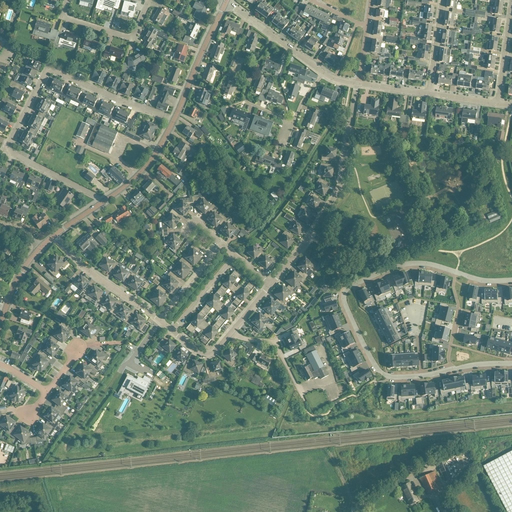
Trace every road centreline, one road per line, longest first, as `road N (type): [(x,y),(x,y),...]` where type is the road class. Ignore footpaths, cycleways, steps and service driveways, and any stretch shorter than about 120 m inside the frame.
road 1 (residential): [(105,200),(8,147),(44,73),(172,121)]
road 2 (residential): [(456,272),(415,262),(344,292),(381,373),(452,370)]
road 3 (residential): [(356,84),(338,190),(269,285)]
road 4 (residential): [(160,320),(52,236)]
road 5 (tertiary): [(172,121),(226,0)]
road 6 (residential): [(151,0),(132,39),(69,19),(66,0)]
